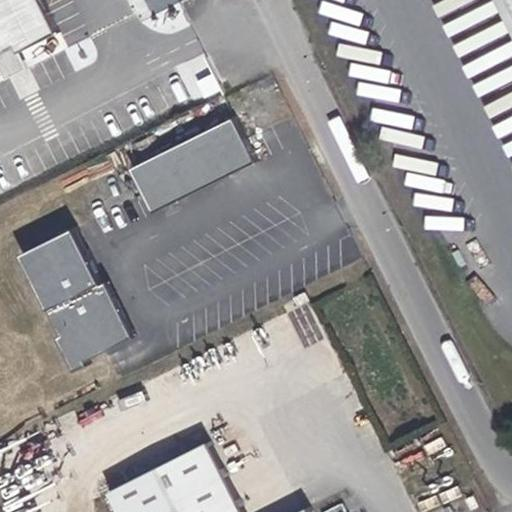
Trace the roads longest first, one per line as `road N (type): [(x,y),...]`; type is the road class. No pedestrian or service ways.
road 1 (unknown): [(360,511),(284,387),(127,439)]
road 2 (unknown): [(386,0),(511,258)]
